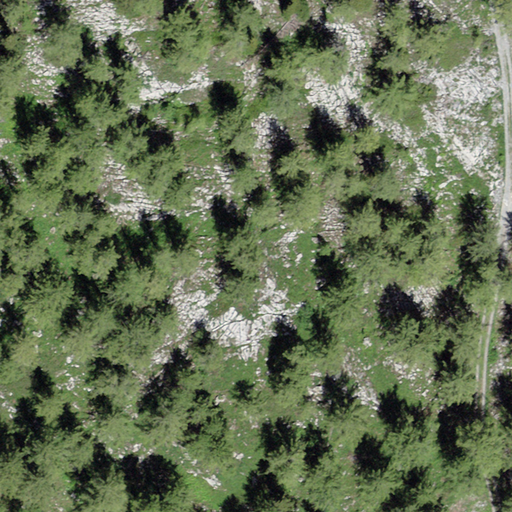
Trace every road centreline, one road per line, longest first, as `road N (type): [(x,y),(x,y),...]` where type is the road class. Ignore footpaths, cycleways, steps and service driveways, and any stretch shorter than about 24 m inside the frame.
road 1 (track): [(494,511),(493,293),(511,180)]
road 2 (track): [(511,143),(510,62),(494,0)]
